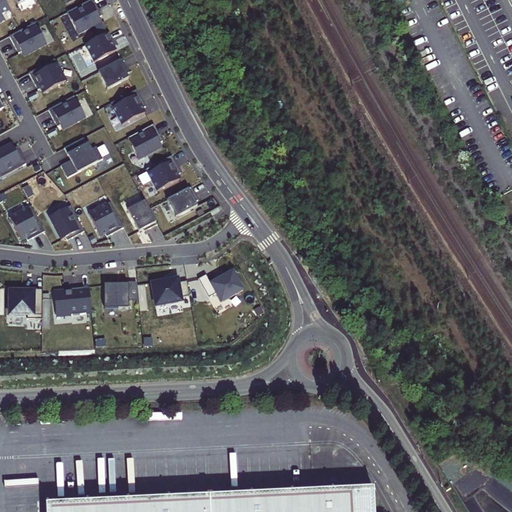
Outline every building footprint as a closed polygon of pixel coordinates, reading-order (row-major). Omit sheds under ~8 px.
[(0,0),(0,15),(10,10),(4,0),(0,0)] [(102,16),(93,0),(90,0),(67,12),(79,34),(102,22),(99,17),(102,16)] [(36,23),(10,37),(19,54),(22,53),(24,57),(47,45),(36,23)] [(116,46),(109,33),(86,45),(95,62),(116,51),(114,47),(116,46)] [(55,60),(29,74),(38,91),(41,90),(43,94),(66,82),(55,60)] [(130,73),(123,60),(99,72),(108,89),(129,78),(127,74),(130,73)] [(146,107),(137,90),(111,104),(123,125),(146,113),(143,109),(146,107)] [(74,97),(49,110),(58,128),(61,126),(63,131),(86,119),(74,97)] [(163,142),(154,125),(128,138),(140,160),(162,148),(160,143),(163,142)] [(80,148),(77,142),(64,149),(71,161),(61,167),(67,179),(103,160),(96,148),(92,150),(89,144),(80,148)] [(0,176),(2,181),(28,167),(19,150),(16,152),(13,147),(0,154),(0,176)] [(181,173),(172,156),(146,170),(157,192),(180,180),(178,175),(181,173)] [(198,201),(191,188),(167,200),(176,217),(198,206),(196,202),(198,201)] [(144,232),(158,225),(145,201),(128,211),(139,232),(143,230),(144,232)] [(107,238),(124,229),(110,203),(89,215),(101,237),(105,235),(107,238)] [(67,241),(84,231),(71,206),(49,217),(61,240),(66,238),(67,241)] [(29,244),(46,235),(33,209),(11,221),(23,243),(28,241),(29,244)] [(211,284),(206,276),(199,280),(209,298),(216,294),(221,303),(243,291),(233,272),(211,284)] [(164,283),(164,281),(152,283),(156,307),(182,302),(181,299),(190,297),(187,282),(179,284),(178,280),(164,283)] [(138,285),(104,286),(104,310),(129,310),(129,301),(139,301),(138,285)] [(65,293),(65,292),(54,293),(56,315),(72,314),(72,316),(86,314),(86,313),(92,312),(89,288),(72,289),(72,292),(65,293)] [(23,289),(10,289),(10,316),(27,316),(27,320),(42,320),(43,290),(33,290),(33,292),(23,292),(23,289)] [(373,511),(373,489),(46,505),(45,511),(373,511)]
